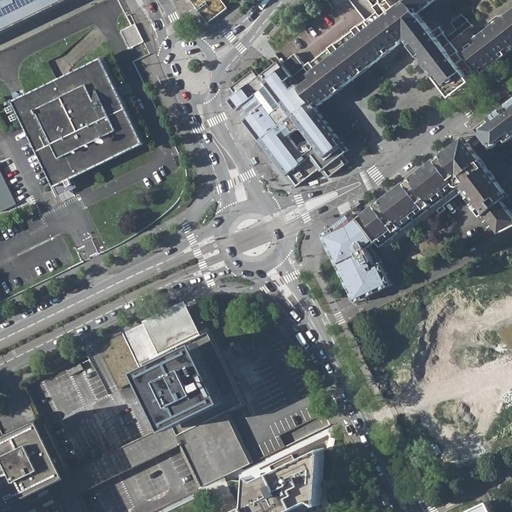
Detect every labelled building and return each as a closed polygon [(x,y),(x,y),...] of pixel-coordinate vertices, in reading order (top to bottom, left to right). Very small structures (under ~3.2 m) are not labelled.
[(0,0),(0,33),(68,0),(0,0)] [(229,7),(223,0),(198,0),(195,2),(205,18),(209,15),(213,19),(229,7)] [(335,45),(330,51),(313,64),(312,62),(307,69),(295,77),(281,60),(276,65),(263,75),(258,68),(231,87),(236,95),(231,99),(296,188),(321,168),(327,178),(356,157),(318,106),(405,42),(408,39),(451,96),(472,81),(464,71),(466,69),(470,74),(473,71),(445,34),(446,33),(442,27),(435,33),(427,23),(425,25),(421,19),(416,12),(433,0),(511,0),(511,9),(475,38),(478,42),(473,46),(470,42),(463,46),(479,66),(483,64),(485,67),(494,62),(495,64),(511,50),(511,0),(387,0),(394,10),(386,16),(383,18),(379,14),(361,28),(359,27),(354,33),(337,46),(335,45)] [(122,31),(131,49),(145,43),(136,25),(122,31)] [(15,101),(56,187),(72,179),(146,143),(104,58),(15,101)] [(511,100),(490,117),(492,119),(479,129),(511,173),(511,166),(507,164),(503,158),(511,153),(509,150),(506,152),(500,144),(503,142),(501,140),(506,137),(509,142),(511,140),(511,100)] [(322,233),(356,302),(392,284),(382,261),(376,264),(371,253),(374,251),(371,246),(377,241),(380,246),(399,232),(397,230),(403,227),(404,228),(429,209),(427,208),(433,204),(434,205),(459,186),(457,184),(463,180),(464,181),(463,183),(480,206),(476,208),(481,215),(485,213),(499,232),(511,226),(511,213),(506,205),(511,201),(511,199),(465,136),(359,218),(353,210),(322,233)] [(0,161),(0,210),(0,211),(17,204),(0,161)] [(72,179),(56,187),(64,202),(79,194),(72,179)] [(145,377),(168,424),(178,446),(199,490),(255,463),(252,454),(231,412),(248,404),(211,328),(178,345),(176,342),(198,332),(186,308),(153,323),(166,352),(140,364),(125,333),(99,346),(120,389),(145,377)] [(348,320),(353,329),(359,326),(355,317),(348,320)] [(0,511),(92,511),(83,492),(72,471),(32,386),(91,356),(88,351),(22,383),(40,423),(24,430),(0,441),(0,511)] [(168,424),(72,471),(83,492),(178,446),(168,424)] [(280,511),(320,493),(328,499),(333,442),(264,475),(255,470),(253,499),(226,511),(280,511)] [(481,507),(469,511),(493,511),(489,503),(481,507)]
